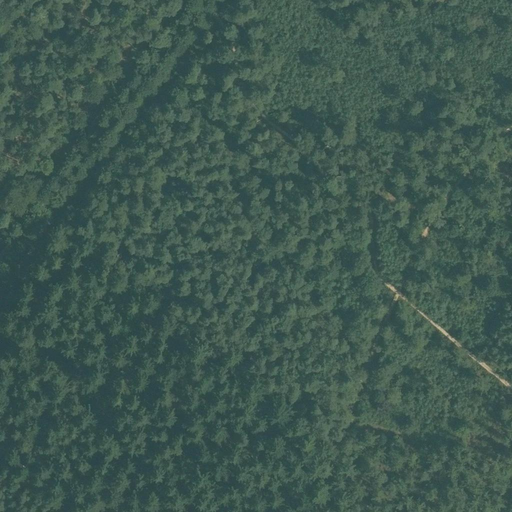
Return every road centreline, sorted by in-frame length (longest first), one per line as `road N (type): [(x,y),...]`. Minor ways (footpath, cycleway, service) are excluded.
road 1 (track): [(511,403),(389,296),(374,266),(367,214),(251,114),(201,0)]
road 2 (track): [(511,130),(447,185),(418,235),(308,511)]
road 3 (track): [(198,0),(0,250)]
